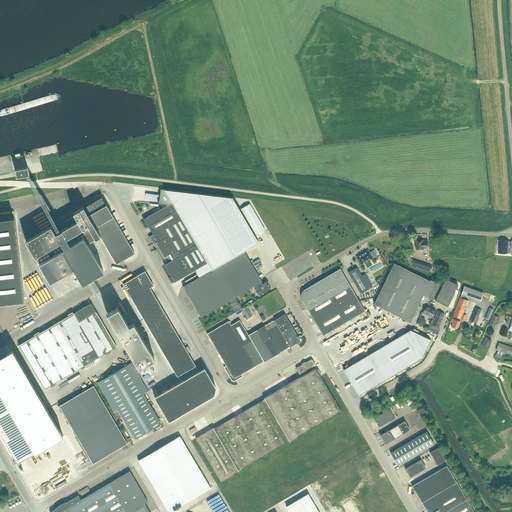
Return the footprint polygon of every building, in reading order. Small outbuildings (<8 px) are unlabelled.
[(27,167),(15,169),(16,177),(29,175),(27,167)] [(166,205),(143,219),(148,227),(153,234),(149,236),(153,244),(155,243),(157,245),(156,246),(164,259),(166,257),(169,262),(164,265),(174,282),(194,270),(198,277),(217,266),(221,264),(243,251),(244,251),(258,242),(256,238),(232,198),(189,193),(160,189),(158,204),(166,205)] [(83,238),(87,244),(100,236),(116,264),(134,254),(106,205),(104,203),(101,198),(83,208),(83,207),(64,218),(66,222),(60,226),(63,229),(61,230),(66,239),(82,229),(84,232),(81,234),(83,238)] [(256,235),(256,234),(264,230),(249,204),(241,208),(240,209),(256,235)] [(0,302),(24,300),(14,217),(0,218),(0,302)] [(50,226),(25,241),(35,257),(60,242),(50,226)] [(73,269),(82,284),(103,271),(87,244),(83,238),(62,250),(73,269)] [(423,248),(427,248),(427,241),(423,241),(423,240),(419,240),(418,239),(417,240),(416,240),(415,240),(415,249),(423,249),(423,248)] [(498,252),(511,253),(511,243),(511,248),(507,247),(508,241),(499,240),(498,252)] [(73,269),(62,250),(47,258),(43,261),(39,263),(50,282),(54,280),(59,277),(73,269)] [(221,264),(217,266),(235,297),(253,286),(259,295),(270,289),(266,282),(262,284),(261,282),(243,251),(221,264)] [(377,256),(374,251),(370,253),(368,251),(356,258),(361,266),(373,259),(373,258),(377,256)] [(425,263),(413,259),(411,265),(423,269),(425,263)] [(429,281),(393,263),(376,299),(377,305),(377,306),(405,319),(404,321),(409,323),(413,316),(414,317),(416,313),(414,313),(423,295),(432,299),(439,284),(430,280),(429,281)] [(198,277),(183,286),(188,296),(189,296),(195,307),(195,308),(200,317),(235,297),(217,266),(198,277)] [(359,292),(360,294),(369,289),(364,280),(356,267),(348,272),(359,292)] [(364,311),(339,269),(303,290),(304,292),(303,293),(303,296),(303,297),(301,298),(323,335),(364,311)] [(143,273),(122,285),(176,378),(194,367),(149,289),(152,287),(152,286),(150,287),(146,281),(148,280),(147,279),(143,273)] [(445,279),(435,300),(447,306),(457,285),(445,279)] [(39,283),(24,290),(34,313),(50,306),(39,283)] [(464,286),(461,294),(480,300),(483,293),(464,286)] [(468,300),(464,299),(460,297),(450,322),(452,323),(451,327),(457,329),(460,321),(459,321),(460,319),(464,320),(466,315),(463,314),(468,300)] [(23,301),(20,307),(27,311),(30,304),(23,301)] [(95,313),(95,312),(95,311),(91,303),(74,313),(73,314),(73,313),(18,345),(44,389),(116,347),(96,312),(95,313)] [(432,318),(435,310),(426,306),(422,313),(432,318)] [(246,307),(241,309),(247,319),(252,316),(246,307)] [(106,314),(138,368),(154,358),(133,323),(128,326),(117,308),(106,314)] [(476,322),(481,310),(475,308),(470,320),(476,322)] [(488,319),(493,309),(489,308),(485,318),(488,319)] [(431,324),(434,326),(438,328),(444,314),(437,311),(431,324)] [(256,330),(248,335),(259,353),(264,362),(279,353),(289,347),(300,341),(287,318),(286,319),(283,314),(263,326),(256,330)] [(498,317),(493,315),(488,325),(494,327),(498,317)] [(228,321),(207,334),(226,366),(224,367),(231,378),(230,378),(232,380),(234,381),(235,380),(242,376),(241,374),(263,361),(248,335),(239,320),(231,325),(228,321)] [(499,335),(505,337),(508,329),(502,327),(499,335)] [(410,330),(343,370),(358,396),(421,358),(430,339),(410,330)] [(480,345),(486,348),(491,340),(485,337),(480,345)] [(511,351),(511,347),(498,343),(496,350),(497,350),(495,356),(501,358),(503,352),(511,355),(511,351)] [(12,350),(0,356),(0,433),(17,463),(63,436),(12,350)] [(341,411),(320,377),(321,376),(321,375),(317,369),(315,366),(315,365),(312,359),(311,359),(306,362),(305,363),(306,363),(302,365),(301,365),(296,368),(296,369),(299,375),(300,375),(301,376),(264,398),(263,399),(214,428),(213,428),(195,438),(221,482),(341,411)] [(148,391),(131,363),(97,383),(113,411),(117,409),(135,439),(161,424),(143,394),(148,391)] [(204,368),(154,397),(168,421),(213,395),(214,392),(215,391),(215,387),(204,368)] [(93,464),(127,443),(93,385),(59,406),(93,464)] [(373,418),(378,427),(394,418),(396,417),(391,407),(389,408),(389,409),(373,418)] [(404,421),(380,435),(385,444),(409,430),(404,421)] [(434,444),(426,431),(390,452),(398,466),(434,444)] [(210,487),(179,436),(138,460),(169,511),(210,487)] [(437,465),(445,460),(438,447),(429,452),(437,465)] [(404,469),(410,477),(426,468),(420,459),(404,469)] [(446,465),(411,485),(419,498),(426,511),(453,511),(468,503),(446,465)] [(149,511),(147,507),(144,503),(147,501),(129,471),(80,499),(78,495),(71,500),(61,505),(61,507),(58,508),(58,507),(54,509),(50,511),(149,511)] [(318,511),(307,493),(286,506),(289,511),(318,511)] [(473,511),(468,503),(453,511),(473,511)]
